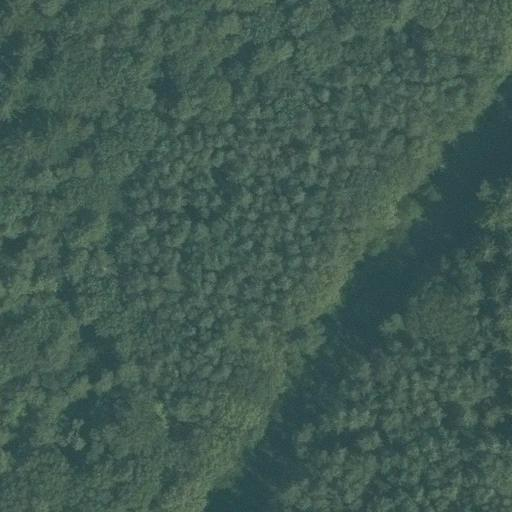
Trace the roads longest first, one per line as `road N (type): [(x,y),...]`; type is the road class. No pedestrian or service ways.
road 1 (track): [(95,128),(428,26),(511,453)]
road 2 (track): [(172,511),(95,128)]
road 3 (track): [(95,128),(68,0)]
